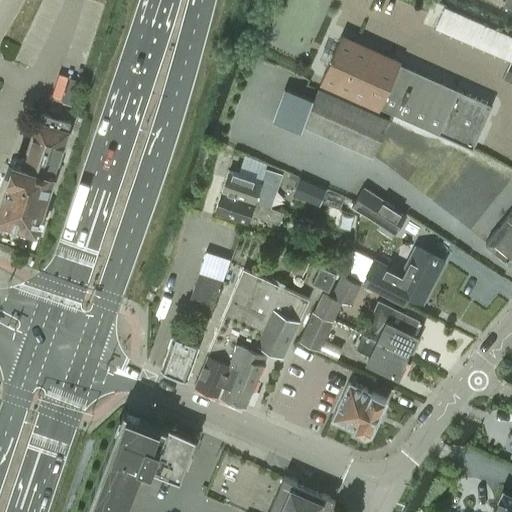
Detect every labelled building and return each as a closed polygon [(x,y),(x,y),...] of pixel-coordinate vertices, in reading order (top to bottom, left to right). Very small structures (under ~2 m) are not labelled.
[(511,61),(511,57),(511,35),(444,6),(435,27),(511,61)] [(320,79),(430,129),(473,148),(493,104),(340,35),(320,79)] [(303,125),(373,156),(389,119),(317,87),(313,97),(285,88),(274,121),(302,131),(303,125)] [(71,120),(41,111),(25,161),(16,158),(0,208),(0,221),(35,232),(71,120)] [(227,170),(220,190),(252,202),(270,208),(275,192),(269,190),(272,181),(276,182),(279,173),(264,167),(259,181),(227,170)] [(299,178),(292,193),(319,204),(320,201),(324,193),(325,189),(311,184),(299,178)] [(364,187),(352,205),(381,224),(391,231),(403,213),(393,206),(364,187)] [(220,190),(214,210),(246,221),(249,213),(277,223),(281,211),(270,208),(252,202),(220,190)] [(511,208),(485,243),(511,264),(511,263),(511,208)] [(374,260),(362,282),(393,297),(403,303),(408,294),(422,302),(443,260),(415,246),(401,273),(374,260)] [(336,272),(320,264),(312,281),(328,289),(336,272)] [(243,267),(207,351),(231,362),(218,393),(245,404),(268,349),(282,356),(309,297),(243,267)] [(331,294),(341,298),(349,302),(359,282),(341,272),(331,294)] [(210,310),(220,280),(199,273),(189,302),(210,310)] [(341,298),(331,294),(327,292),(323,299),(320,297),(314,309),(332,317),(341,298)] [(414,336),(415,334),(420,322),(377,301),(362,331),(406,352),(408,348),(411,350),(417,338),(414,336)] [(318,348),(330,321),(332,317),(314,309),(300,339),(318,348)] [(173,333),(160,367),(186,377),(198,343),(206,320),(195,316),(187,339),(173,333)] [(406,361),(402,360),(406,352),(362,331),(354,346),(370,353),(367,359),(396,374),(397,371),(400,373),(406,361)] [(207,351),(194,383),(218,393),(231,362),(207,351)] [(348,382),(331,418),(347,426),(363,434),(369,432),(384,399),(366,390),(348,382)] [(195,437),(166,426),(125,410),(84,511),(122,511),(142,464),(151,468),(151,467),(179,478),(195,437)] [(325,511),(333,497),(284,475),(266,511),(325,511)] [(511,511),(511,493),(502,489),(492,511),(511,511)]
